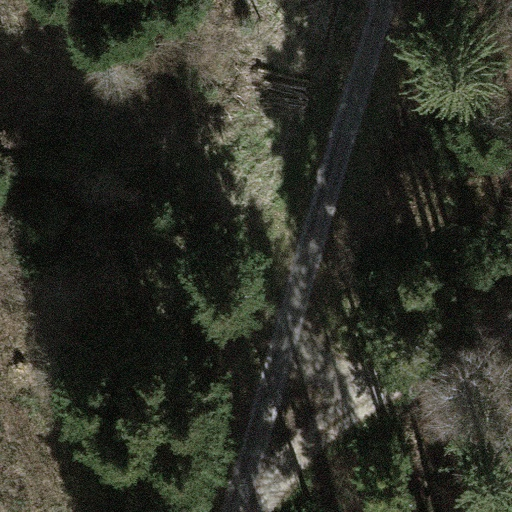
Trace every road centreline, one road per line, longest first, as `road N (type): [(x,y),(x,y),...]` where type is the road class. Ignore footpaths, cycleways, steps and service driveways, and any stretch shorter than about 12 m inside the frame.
road 1 (track): [(401,0),(251,511)]
road 2 (track): [(511,341),(431,382),(254,503)]
